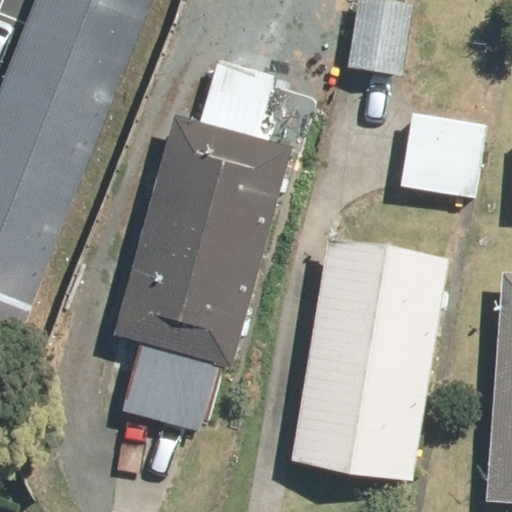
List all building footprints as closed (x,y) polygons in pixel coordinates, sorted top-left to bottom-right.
[(150,0),(29,0),(0,76),(0,355),(13,360),(150,0)] [(417,0),(364,0),(358,73),(411,77),(417,0)] [(483,128),(418,115),(404,188),(469,201),(483,128)] [(181,117),(121,330),(238,363),(298,150),(181,117)] [(415,482),(454,263),(335,242),(296,460),(415,482)] [(494,511),(511,511),(511,291),(506,291),(486,511),(494,511)]
